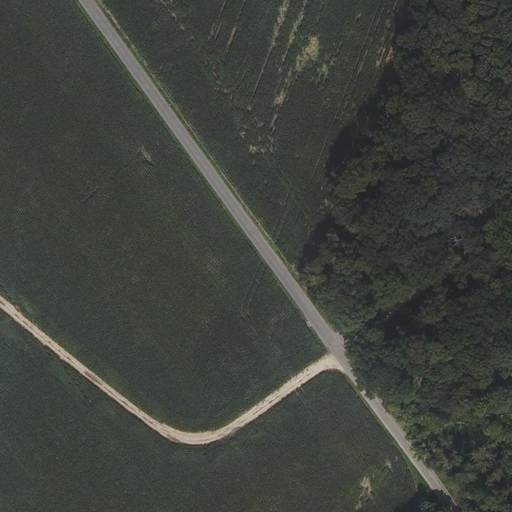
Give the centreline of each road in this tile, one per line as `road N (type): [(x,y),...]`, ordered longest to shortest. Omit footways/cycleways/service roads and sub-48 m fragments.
road 1 (track): [(511,219),(237,437),(214,447),(174,441),(0,312)]
road 2 (unclassified): [(88,0),(453,511)]
